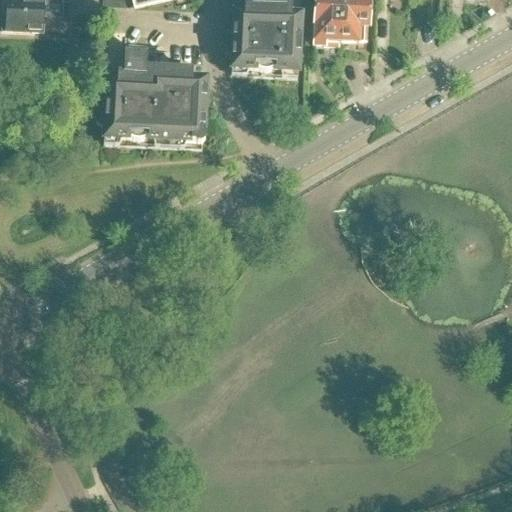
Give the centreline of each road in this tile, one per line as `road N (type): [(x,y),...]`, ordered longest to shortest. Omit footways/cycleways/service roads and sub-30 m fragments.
road 1 (tertiary): [(267,177),(0,326)]
road 2 (tertiary): [(511,39),(267,177)]
road 3 (residential): [(0,343),(81,511)]
road 4 (residential): [(267,177),(220,95),(213,34)]
